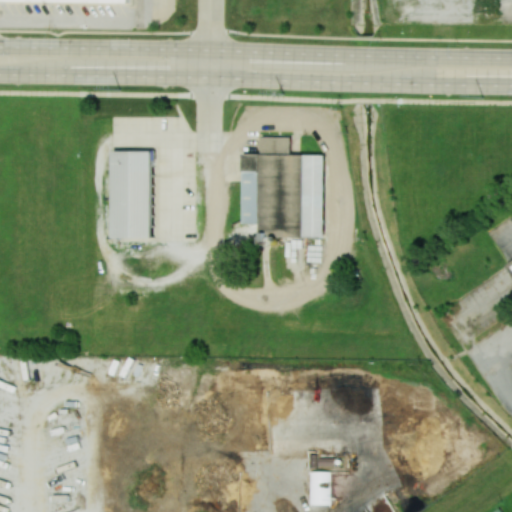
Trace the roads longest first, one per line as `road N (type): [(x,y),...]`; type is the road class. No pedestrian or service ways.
road 1 (primary): [(0,73),(511,83)]
road 2 (primary): [(511,56),(0,46)]
